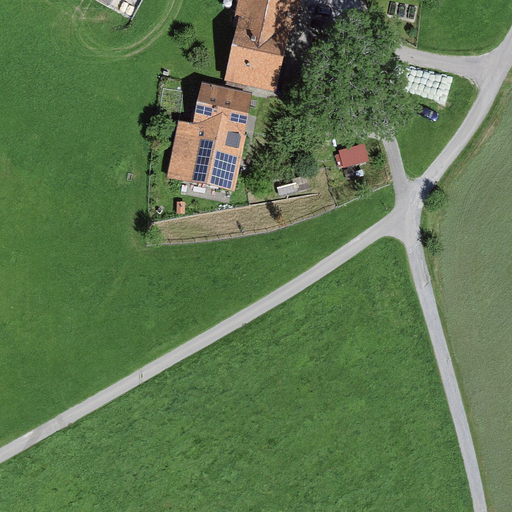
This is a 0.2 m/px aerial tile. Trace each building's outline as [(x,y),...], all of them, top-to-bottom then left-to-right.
[(88,0),(104,9),(109,0),(88,0)] [(292,31),(298,0),(238,0),(235,21),(239,21),(228,82),(274,91),(286,30),(292,31)] [(179,129),(170,178),(234,191),(251,104),(202,95),(195,132),(179,129)] [(343,148),(348,168),(373,162),(367,142),(343,148)] [(327,153),(331,171),(345,168),(340,150),(327,153)]
